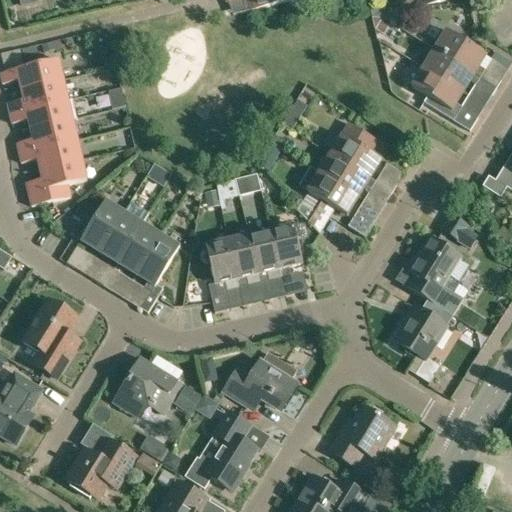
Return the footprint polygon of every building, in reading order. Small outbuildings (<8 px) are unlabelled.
[(225,0),(226,4),(242,0),(249,0),(252,10),(243,12),(244,14),(284,4),(283,0),(225,0)] [(433,51),(496,90),(508,70),(492,60),(484,72),(479,69),(486,58),(445,32),(433,51)] [(496,90),(433,51),(422,69),(463,94),(470,83),(475,87),(468,98),(485,108),(496,90)] [(21,92),(63,82),(58,62),(0,75),(3,86),(18,82),(21,92)] [(463,94),(422,69),(410,88),(427,98),(423,104),(469,133),(485,108),(468,98),(461,109),(456,105),(463,94)] [(63,82),(21,92),(23,102),(7,106),(10,116),(68,102),(63,82)] [(72,101),(68,102),(10,116),(12,125),(28,122),(30,132),(72,122),(77,121),(72,101)] [(72,122),(30,132),(32,142),(17,145),(19,155),(77,141),(72,122)] [(329,155),(370,180),(381,162),(370,154),(377,143),(348,125),(329,155)] [(77,141),(19,155),(21,165),(37,161),(39,171),(82,161),(77,141)] [(370,180),(329,155),(318,174),(358,199),(370,180)] [(511,155),(494,182),(488,178),(481,188),(499,199),(506,190),(511,193),(511,155)] [(82,161),(39,171),(42,181),(26,185),(31,208),(70,199),(67,186),(87,182),(82,161)] [(358,199),(318,174),(306,193),(347,218),(358,199)] [(375,184),(392,194),(396,187),(379,176),(375,184)] [(392,194),(375,184),(370,191),(387,202),(392,194)] [(99,254),(124,214),(105,202),(80,243),(99,254)] [(130,203),(124,214),(99,254),(117,266),(142,225),(149,215),(130,203)] [(305,222),(308,224),(315,228),(325,211),(316,206),(312,212),(301,206),(296,213),(305,222)] [(365,238),(373,224),(356,214),(348,228),(365,238)] [(442,233),(469,250),(477,239),(464,231),(467,227),(451,217),(442,233)] [(142,225),(117,266),(136,277),(161,236),(142,225)] [(292,227),(270,232),(279,271),(285,298),(295,296),(289,269),(301,266),(292,227)] [(279,271),(270,232),(249,237),(258,276),(264,303),(274,301),(267,274),(279,271)] [(161,236),(136,277),(147,284),(133,306),(148,315),(163,290),(156,286),(180,248),(161,236)] [(249,237),(227,242),(237,281),(236,281),(243,308),(252,306),(246,279),(258,276),(249,237)] [(427,302),(452,318),(463,301),(442,288),(461,259),(430,240),(409,274),(421,282),(413,294),(427,302)] [(237,281),(227,242),(206,247),(214,285),(208,286),(214,315),(227,312),(230,308),(224,284),(236,281),(237,281)] [(84,252),(79,249),(77,248),(66,265),(74,269),(84,252)] [(0,268),(4,271),(12,259),(0,251),(0,268)] [(104,288),(114,271),(107,266),(96,283),(104,288)] [(121,275),(114,271),(104,288),(111,292),(121,275)] [(62,344),(77,320),(48,302),(25,341),(45,353),(36,367),(56,380),(74,351),(62,344)] [(452,318),(427,302),(421,313),(415,309),(394,343),(425,362),(426,360),(452,318)] [(165,414),(182,386),(140,361),(113,405),(137,419),(147,403),(165,414)] [(281,412),(296,387),(259,364),(248,382),(235,374),(223,393),(247,408),(255,396),(281,412)] [(33,406),(42,392),(14,376),(6,389),(8,391),(3,399),(0,397),(0,437),(15,447),(33,418),(26,413),(31,405),(33,406)] [(375,462),(395,429),(363,409),(350,431),(345,428),(329,454),(354,469),(363,454),(375,462)] [(228,415),(214,436),(199,460),(197,459),(185,479),(204,491),(212,479),(231,492),(256,452),(241,442),(249,429),(228,415)] [(66,481),(71,484),(68,488),(90,501),(92,497),(97,500),(107,484),(116,490),(135,459),(107,442),(99,456),(88,450),(85,456),(80,463),(78,462),(66,481)] [(491,465),(477,497),(490,503),(504,470),(491,465)] [(376,493),(382,482),(368,473),(361,484),(376,493)] [(336,511),(356,511),(365,498),(340,482),(333,492),(313,479),(292,511),(334,511),(335,511),(336,511)] [(207,502),(198,496),(178,483),(159,511),(188,511),(198,497),(207,503),(207,502)]
